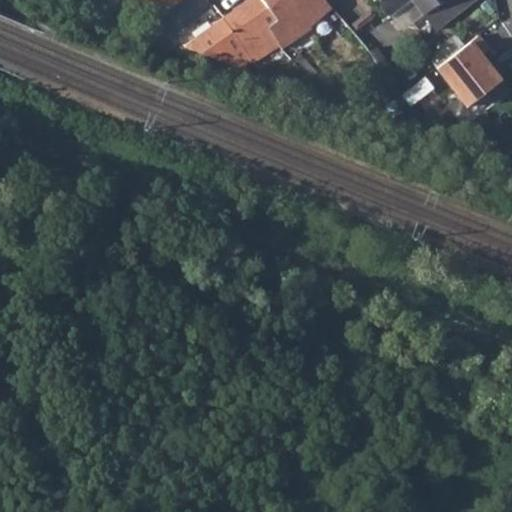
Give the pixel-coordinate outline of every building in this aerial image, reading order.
[(141,0),(134,0),(128,5),(150,26),(158,18),(141,0)] [(141,0),(158,18),(176,0),(141,0)] [(247,0),(224,17),(260,62),(268,59),(271,61),(286,50),(314,29),(311,26),(330,9),(322,0),(247,0)] [(422,16),(442,0),(375,0),(388,16),(409,0),(422,16)] [(442,0),(422,16),(434,33),(476,0),(442,0)] [(185,45),(246,67),(260,62),(224,17),(185,45)] [(436,66),(465,46),(459,37),(430,58),(436,66)] [(488,52),(477,38),(436,70),(467,109),(500,83),(480,58),(488,52)]
